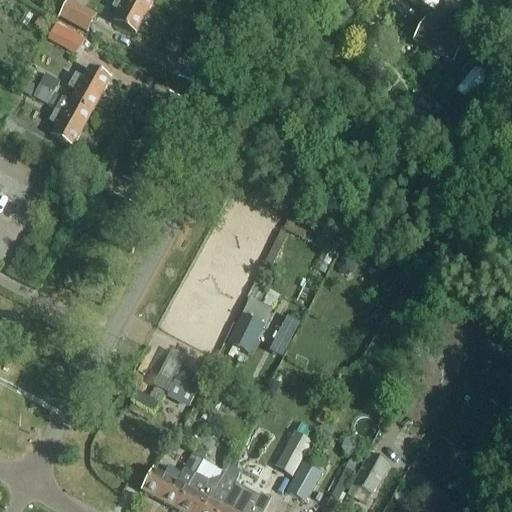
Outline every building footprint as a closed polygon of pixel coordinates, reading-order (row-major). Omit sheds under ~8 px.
[(148,0),(116,0),(111,10),(119,15),(113,25),(134,37),(153,3),(148,0)] [(422,0),(417,12),(431,20),(428,26),(423,23),(412,44),(452,66),(463,45),(448,36),(461,13),(441,2),(442,0),(422,0)] [(58,20),(86,35),(95,19),(67,3),(58,20)] [(71,55),(78,42),(60,33),(54,45),(71,55)] [(481,67),(462,92),(476,102),(495,77),(481,67)] [(69,105),(91,117),(110,82),(88,71),(82,82),(74,77),(67,90),(75,95),(69,105)] [(39,89),(53,96),(58,86),(44,77),(39,89)] [(69,105),(53,96),(39,89),(33,100),(46,107),(47,107),(55,112),(48,125),(56,129),(50,140),(72,152),(91,117),(69,105)] [(30,145),(36,134),(9,118),(2,130),(0,133),(0,136),(10,142),(14,136),(30,145)] [(339,260),(336,267),(338,275),(345,278),(353,275),(356,268),(354,261),(346,258),(339,260)] [(227,348),(249,358),(271,313),(249,303),(227,348)] [(189,409),(207,373),(175,357),(165,378),(175,383),(167,398),(189,409)] [(152,417),(158,407),(136,395),(131,405),(152,417)] [(274,470),(292,479),(310,445),(292,436),(274,470)] [(171,511),(175,511),(195,477),(194,477),(206,456),(195,451),(180,478),(167,470),(162,479),(151,473),(139,494),(171,511)] [(442,479),(454,485),(467,460),(456,454),(442,479)] [(350,487),(351,488),(346,498),(365,508),(387,466),(368,456),(350,487)] [(286,497),(304,506),(325,468),(307,459),(286,497)] [(220,511),(234,488),(241,474),(222,464),(223,477),(220,481),(208,484),(195,477),(175,511),(220,511)] [(234,488),(220,511),(264,511),(269,503),(258,497),(252,508),(251,507),(248,511),(241,511),(239,511),(247,495),(234,488)]
